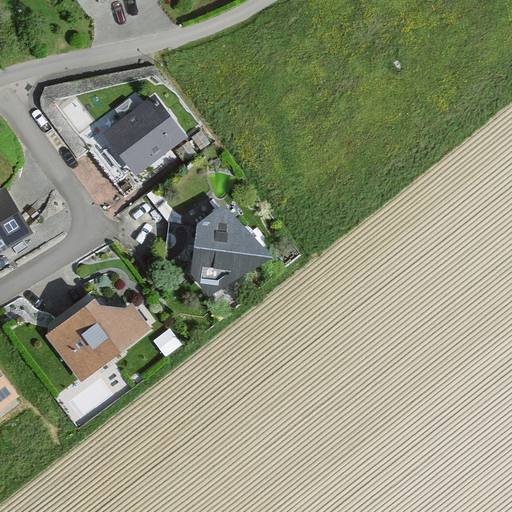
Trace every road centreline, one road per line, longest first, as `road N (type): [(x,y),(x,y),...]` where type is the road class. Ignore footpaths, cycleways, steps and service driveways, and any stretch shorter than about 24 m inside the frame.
road 1 (residential): [(0,294),(109,226),(2,82)]
road 2 (residential): [(2,82),(196,35),(268,0)]
